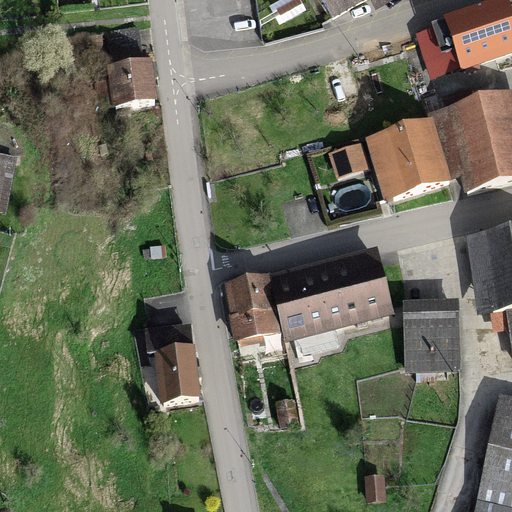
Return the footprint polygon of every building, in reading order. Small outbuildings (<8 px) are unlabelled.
[(322,0),(335,24),(375,4),(378,12),(401,0),(322,0)] [(511,37),(504,11),(447,28),(453,47),(462,77),(511,61),(511,37)] [(462,77),(453,47),(425,56),(434,85),(462,77)] [(149,74),(110,78),(114,116),(153,112),(149,74)] [(511,111),(437,132),(453,190),(456,202),(511,187),(511,111)] [(391,206),(453,190),(437,132),(375,148),(391,206)] [(0,163),(0,214),(0,215),(9,165),(0,163)] [(511,242),(469,249),(481,323),(511,317),(511,242)] [(375,265),(272,287),(284,345),(388,323),(375,265)] [(284,345),(272,287),(223,297),(236,355),(284,345)] [(408,313),(407,373),(454,374),(455,315),(408,313)] [(185,332),(149,336),(157,412),(193,408),(185,332)] [(511,511),(511,408),(501,406),(480,511),(511,511)] [(382,476),(366,477),(369,504),(384,502),(382,476)]
